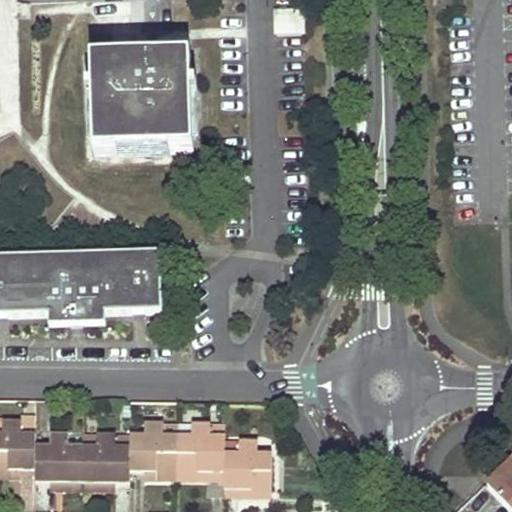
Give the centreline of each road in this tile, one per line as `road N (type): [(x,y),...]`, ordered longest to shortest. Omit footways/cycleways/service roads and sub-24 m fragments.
road 1 (residential): [(0,380),(229,384),(341,377)]
road 2 (tertiary): [(387,340),(383,0)]
